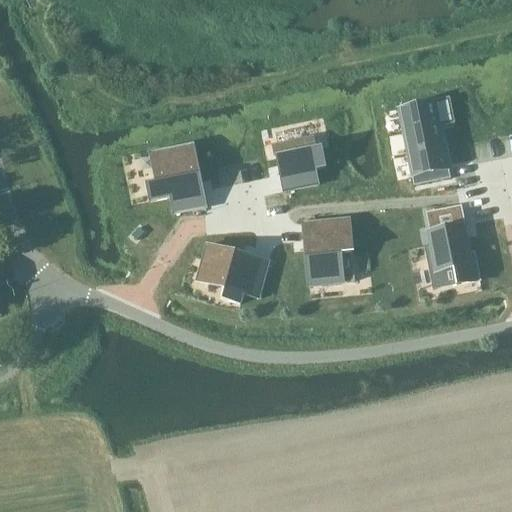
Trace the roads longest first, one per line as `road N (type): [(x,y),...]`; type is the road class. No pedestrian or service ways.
road 1 (unclassified): [(58,287),(199,344),(269,358),(376,352),(511,327)]
road 2 (residential): [(58,287),(24,257),(0,182)]
